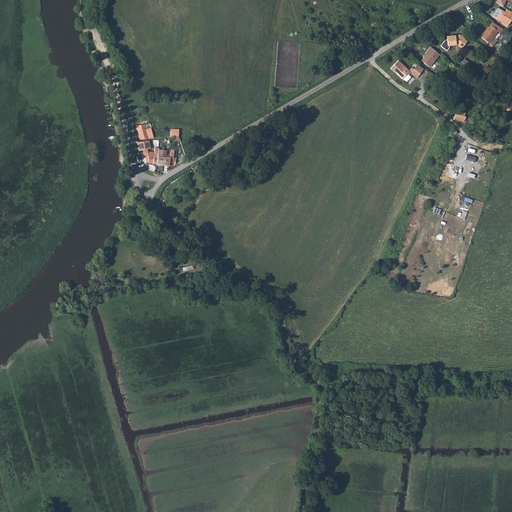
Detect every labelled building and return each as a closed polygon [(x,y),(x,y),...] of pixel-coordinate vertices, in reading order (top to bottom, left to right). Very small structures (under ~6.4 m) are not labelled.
[(502,12),(498,9),(493,16),(506,25),(511,17),(511,16),(511,15),(511,14),(507,11),(506,13),(503,11),(502,12)] [(493,22),(481,37),(489,43),(498,31),(501,33),(503,29),(493,22)] [(460,35),(447,36),(448,39),(446,40),(441,46),(447,50),(449,48),(449,45),(450,45),(459,44),(463,47),(467,43),(467,40),(460,35)] [(429,66),(439,54),(430,47),(424,53),(426,54),(424,57),(421,60),(429,66)] [(398,60),(391,68),(391,69),(394,72),(396,72),(406,82),(410,77),(408,75),(410,73),(417,78),(423,69),(417,64),(413,69),(412,67),(409,70),(398,60)] [(459,81),(450,74),(447,78),(455,85),(459,81)] [(461,115),(459,120),(468,124),(470,119),(461,115)] [(150,124),(145,124),(136,126),(140,140),(153,138),(151,128),(152,128),(150,124)] [(171,140),(173,140),(174,142),(179,142),(180,141),(178,136),(179,129),(171,129),(171,137),(171,138),(171,140)] [(173,166),(175,165),(177,150),(171,150),(170,157),(166,157),(167,151),(159,150),(159,148),(155,147),(154,152),(148,152),(148,151),(150,151),(148,141),(137,142),(138,153),(143,152),(144,155),(146,162),(157,164),(169,166),(173,166)] [(181,250),(184,246),(178,239),(174,242),(181,250)]
